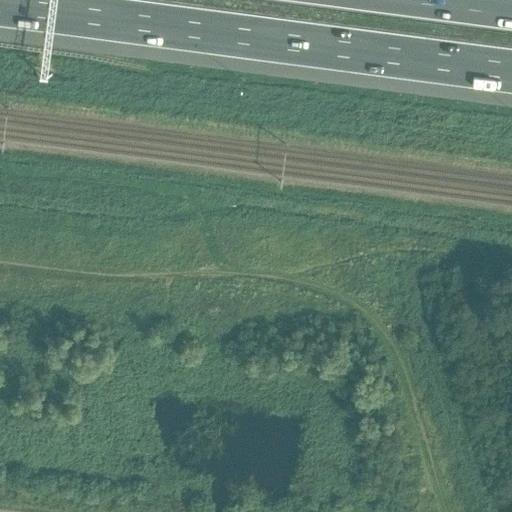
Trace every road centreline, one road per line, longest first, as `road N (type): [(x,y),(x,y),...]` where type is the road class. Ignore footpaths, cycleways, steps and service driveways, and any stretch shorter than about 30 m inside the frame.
road 1 (motorway): [(0,5),(511,72)]
road 2 (track): [(511,292),(435,281),(440,324),(511,510)]
